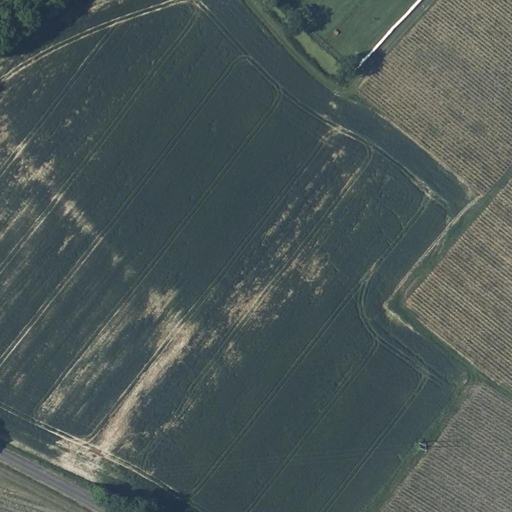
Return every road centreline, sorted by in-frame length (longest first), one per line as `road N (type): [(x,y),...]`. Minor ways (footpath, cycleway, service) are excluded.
road 1 (track): [(511,393),(399,306),(511,172)]
road 2 (unclassified): [(111,511),(0,453)]
road 3 (track): [(349,90),(433,0)]
